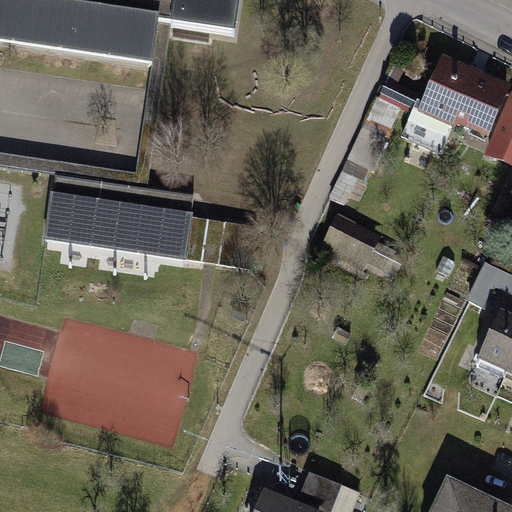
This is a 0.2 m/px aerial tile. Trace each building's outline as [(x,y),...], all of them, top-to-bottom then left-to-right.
[(153,194),(176,35),(238,44),(244,0),(0,0),(0,174),(54,183),(44,248),(206,272),(213,225),(194,222),(197,201),(153,194)] [(511,96),(511,94),(446,65),(424,115),(491,144),(511,96)] [(414,101),(388,88),(382,101),(408,114),(414,101)] [(402,115),(379,105),(371,123),(395,133),(402,115)] [(511,111),(490,160),(511,170),(511,111)] [(387,142),(366,134),(354,166),(375,174),(387,142)] [(360,183),(347,178),(336,202),(350,208),(360,183)] [(385,240),(347,222),(327,261),(366,279),(385,240)] [(511,294),(511,275),(486,266),(472,304),(490,310),(498,289),(511,294)] [(511,322),(507,320),(483,371),(511,384),(511,322)] [(298,511),(335,511),(345,490),(313,477),(298,511)] [(491,511),(447,492),(438,511),(491,511)] [(291,511),(266,502),(261,511),(291,511)]
